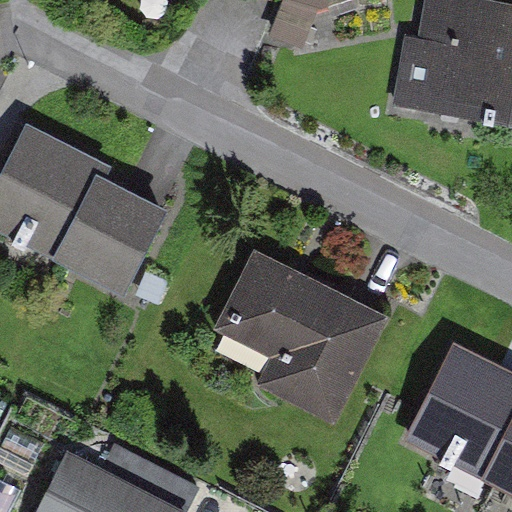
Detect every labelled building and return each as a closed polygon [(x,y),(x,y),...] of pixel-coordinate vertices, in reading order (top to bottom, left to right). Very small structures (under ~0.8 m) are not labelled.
[(317,6),(335,0),(282,0),(269,32),(300,45),(317,6)] [(511,3),(489,0),(427,0),(422,37),(408,35),(397,105),(511,123),(511,3)] [(75,145),(33,124),(0,189),(0,224),(124,286),(166,202),(145,191),(104,171),(108,162),(75,145)] [(322,277),(253,242),(211,323),(272,354),(260,377),(331,414),(385,309),(364,299),(322,277)] [(511,366),(454,338),(406,433),(511,488),(511,366)] [(200,511),(78,451),(47,511),(200,511)]
